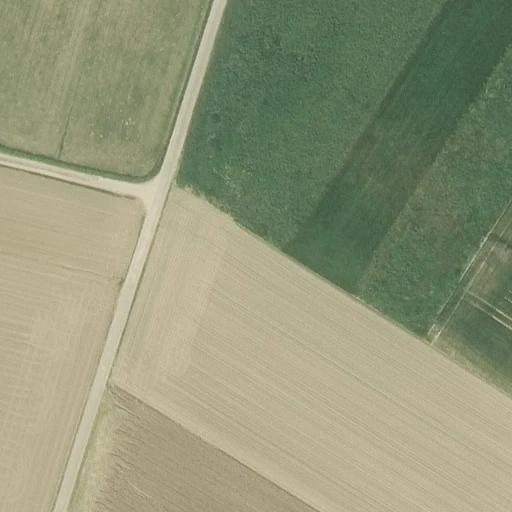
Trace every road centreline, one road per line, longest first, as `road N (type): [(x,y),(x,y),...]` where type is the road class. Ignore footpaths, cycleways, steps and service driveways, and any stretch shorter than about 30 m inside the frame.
road 1 (track): [(67,511),(224,0)]
road 2 (track): [(0,172),(159,210)]
